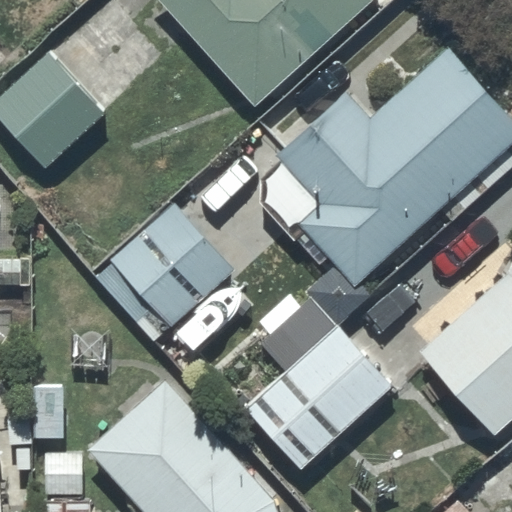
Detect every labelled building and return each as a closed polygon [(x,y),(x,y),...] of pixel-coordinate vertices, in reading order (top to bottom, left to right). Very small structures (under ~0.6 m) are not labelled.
[(153,0),(259,115),(384,0),(153,0)] [(0,74),(5,70),(0,65),(12,56),(0,41),(0,74)] [(511,151),(511,118),(452,54),(376,125),(351,98),(280,164),(285,170),(258,194),(295,233),(298,229),(358,294),(511,151)] [(54,56),(0,103),(0,124),(47,177),(111,120),(54,56)] [(176,203),(95,280),(139,325),(152,312),(173,335),(241,270),(176,203)] [(499,443),(511,431),(511,278),(511,279),(422,361),(499,443)] [(317,301),(263,349),(288,377),(247,412),(303,476),(397,392),(317,301)] [(64,384),(36,384),(36,444),(67,444),(67,391),(64,391),(64,384)] [(139,511),(282,511),(282,507),(278,508),(257,486),(259,484),(168,384),(89,456),(139,511)] [(470,511),(460,500),(446,511),(470,511)]
